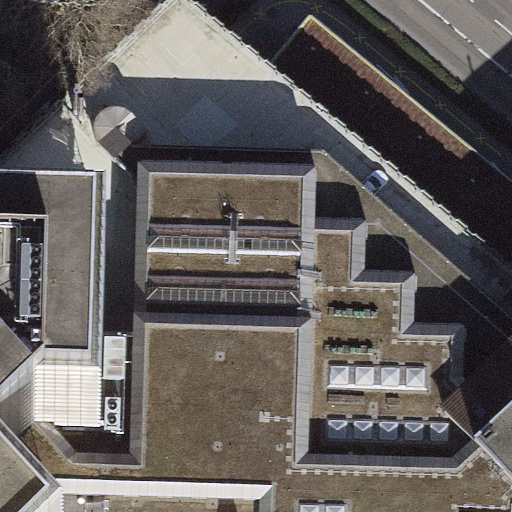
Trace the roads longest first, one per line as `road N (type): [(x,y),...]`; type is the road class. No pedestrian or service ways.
road 1 (unknown): [(511,431),(212,138),(0,351)]
road 2 (unknown): [(511,286),(223,0)]
road 3 (residential): [(127,0),(0,123)]
